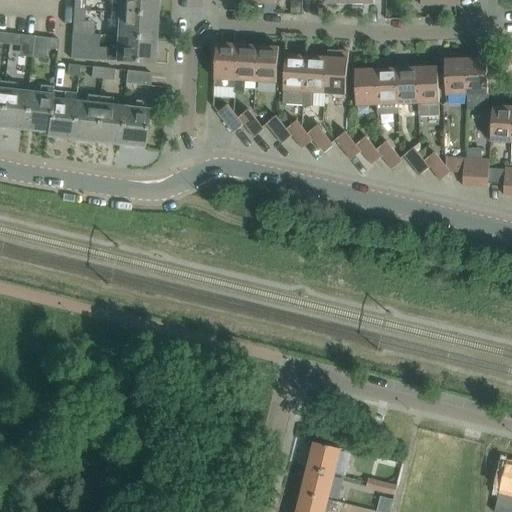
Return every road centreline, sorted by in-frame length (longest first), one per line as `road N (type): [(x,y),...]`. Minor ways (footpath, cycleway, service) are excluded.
road 1 (tertiary): [(184,179),(224,167),(511,232)]
road 2 (residential): [(193,23),(460,30),(473,29),(495,0)]
road 3 (residential): [(511,422),(288,365)]
road 4 (tertiary): [(184,179),(133,190),(0,167)]
road 5 (residential): [(184,179),(193,23)]
road 6 (residential): [(250,511),(288,365)]
